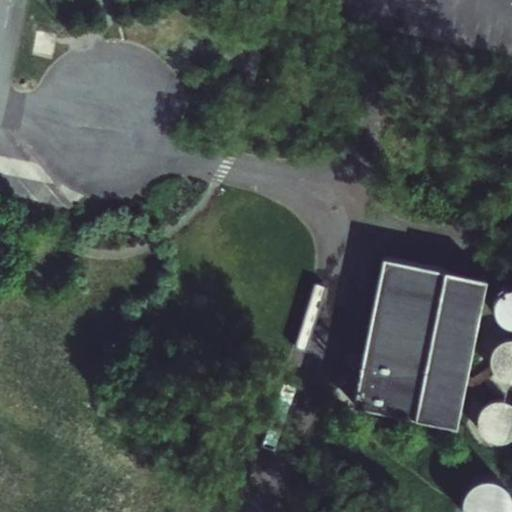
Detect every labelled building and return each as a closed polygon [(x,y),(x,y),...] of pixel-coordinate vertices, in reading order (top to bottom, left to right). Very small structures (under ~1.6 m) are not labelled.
[(172,56),(198,16),(179,3),(153,43),(172,56)] [(372,316),(363,356),(353,405),(457,426),(488,277),(384,256),(372,316)] [(511,319),(511,288),(500,290),(505,320),(511,319)] [(477,409),(497,442),(511,433),(511,402),(506,392),(477,409)] [(511,511),(511,476),(468,479),(469,511),(511,511)]
